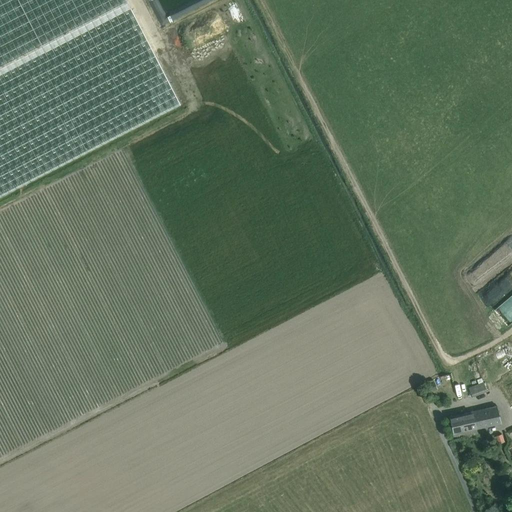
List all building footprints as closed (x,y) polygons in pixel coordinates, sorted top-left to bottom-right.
[(124,0),(0,0),(0,74),(128,8),(124,0)] [(496,382),(511,406),(511,368),(500,376),(501,378),(496,382)] [(484,383),(469,388),(472,397),(487,391),(484,383)] [(449,416),(453,433),(501,423),(497,405),(449,416)] [(501,434),(496,436),(498,443),(504,441),(501,434)]
